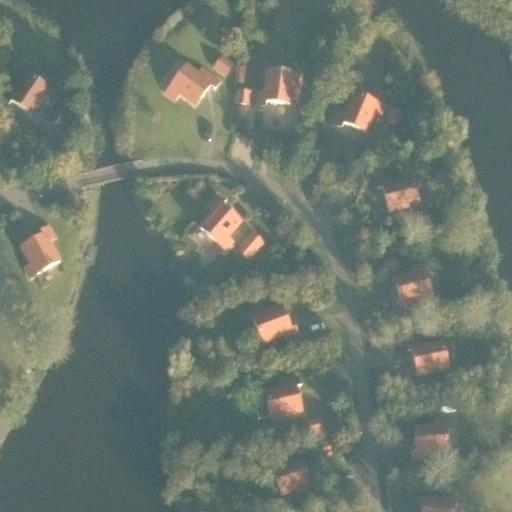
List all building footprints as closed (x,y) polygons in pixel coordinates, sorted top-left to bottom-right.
[(237,42),(239,31),(231,30),(230,41),(237,42)] [(232,67),(221,58),(212,70),(224,78),(232,67)] [(179,95),(195,107),(210,87),(213,90),(218,84),(201,71),(197,77),(185,68),(165,94),(174,101),(179,95)] [(264,103),(296,107),(300,76),(267,73),(264,96),(258,95),(256,107),(264,108),(264,103)] [(10,103),(31,117),(42,100),(48,104),(54,95),(26,76),(13,96),(8,92),(1,103),(7,107),(10,103)] [(251,93),(236,91),(234,105),(249,107),(251,93)] [(342,125),(365,134),(373,116),(379,119),(383,108),(353,96),(344,117),(338,115),(333,126),(340,129),(342,125)] [(389,110),(384,123),(398,129),(403,115),(389,110)] [(53,112),(46,123),(58,131),(66,120),(53,112)] [(388,213),(418,206),(412,180),(389,186),(387,180),(375,183),(377,190),(382,189),(388,213)] [(199,230),(224,252),(231,243),(226,239),(239,224),(221,207),(224,204),(218,199),(210,208),(215,212),(199,230)] [(408,240),(404,225),(390,229),(394,244),(408,240)] [(25,270),(30,280),(59,264),(48,243),(53,240),(47,229),(41,233),(43,237),(21,249),(31,267),(25,270)] [(260,241),(248,232),(239,243),(251,253),(260,241)] [(397,271),(393,257),(379,261),(383,275),(397,271)] [(408,304),(430,298),(422,266),(411,268),(413,275),(394,280),(400,305),(396,306),(398,313),(410,310),(408,304)] [(261,344),(283,336),(285,342),(297,337),(294,330),(290,332),(281,309),(262,316),(260,309),(249,313),(261,344)] [(417,376),(447,370),(442,345),(419,349),(418,343),(405,345),(407,353),(412,352),(417,376)] [(281,417),(301,413),(295,388),(300,387),(298,380),(280,384),(281,390),(264,394),(272,427),(283,424),(281,417)] [(324,434),(321,420),(307,423),(310,437),(324,434)] [(423,455),(447,453),(444,420),(433,421),(434,428),(413,430),(416,455),(411,455),(411,463),(424,462),(423,455)] [(331,456),(326,443),(313,448),(317,461),(331,456)] [(459,457),(446,457),(447,472),(459,471),(459,457)] [(297,498),(317,490),(314,483),(310,485),(301,461),(282,468),(280,461),(270,465),(281,496),(294,491),(297,498)] [(452,511),(453,494),(442,494),(442,501),(422,500),(421,511),(452,511)]
